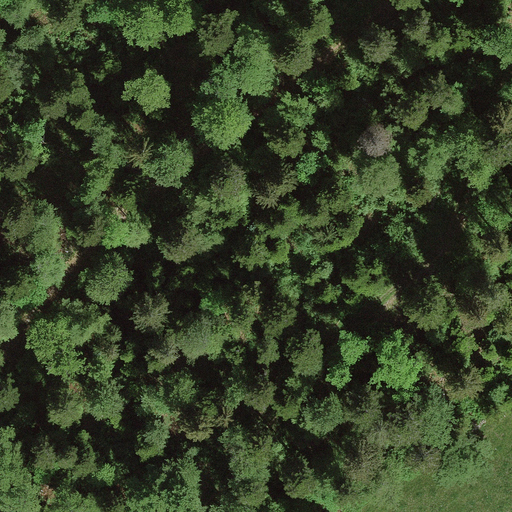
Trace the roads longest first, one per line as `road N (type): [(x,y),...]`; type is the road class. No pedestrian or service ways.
road 1 (track): [(391,0),(126,208),(0,353)]
road 2 (track): [(222,511),(445,237),(511,84)]
